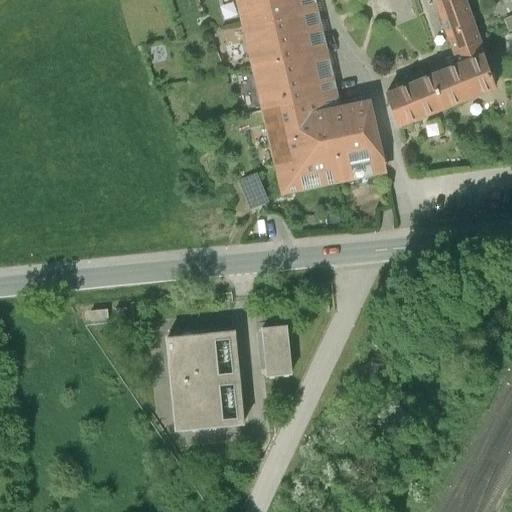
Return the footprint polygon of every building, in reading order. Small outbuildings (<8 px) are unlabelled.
[(237,0),(263,111),(320,99),(317,84),(306,35),(297,0),(237,0)] [(313,0),(297,0),(306,35),(317,84),(320,99),(322,105),(323,111),(338,108),(313,0)] [(434,0),(453,54),(479,45),(471,21),(463,0),(434,0)] [(485,60),(479,45),(453,54),(457,65),(450,68),(431,75),(409,85),(386,95),(398,126),(444,108),(494,88),(485,60)] [(263,111),(280,180),(382,158),(369,102),(364,103),(338,108),(323,111),(322,105),(320,99),(263,111)] [(385,173),(382,158),(280,180),(283,195),(385,173)] [(285,327),(261,329),(266,377),(290,374),(285,327)] [(233,332),(166,339),(175,431),(242,425),(233,332)]
